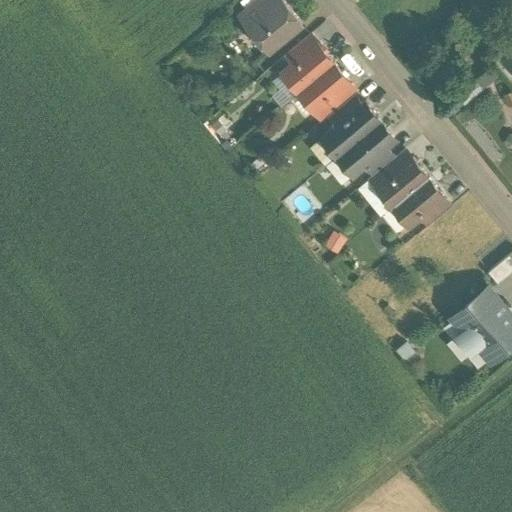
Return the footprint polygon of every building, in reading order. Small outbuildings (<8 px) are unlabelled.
[(265,0),(255,0),(238,15),(249,29),(251,27),(249,25),(271,6),(265,0)] [(302,23),(282,0),(279,0),(271,6),(249,25),(251,27),(270,50),(302,23)] [(309,34),(286,53),(293,62),(294,63),(317,44),(316,43),(309,34)] [(317,44),(294,63),(293,62),(282,72),(298,91),(334,62),(318,42),(316,43),(317,44)] [(334,62),(298,91),(314,110),(325,100),(324,99),(347,80),(348,81),(349,80),(334,62)] [(347,80),(324,99),(325,100),(333,110),(354,93),(356,91),(348,81),(347,80)] [(475,80),(457,95),(464,104),(482,89),(475,80)] [(333,110),(330,114),(338,123),(362,103),(354,93),(333,110)] [(325,100),(314,110),(322,120),(330,114),(333,110),(325,100)] [(338,123),(326,133),(333,142),(333,148),(338,154),(378,121),(379,115),(366,100),(362,103),(338,123)] [(378,121),(338,154),(354,172),(366,162),(387,145),(391,142),(391,136),(378,121)] [(387,145),(366,162),(374,172),(378,169),(395,155),(387,145)] [(395,155),(378,169),(385,178),(386,179),(412,157),(404,148),(395,155)] [(412,157),(386,179),(385,178),(377,185),(393,205),(429,175),(413,156),(412,157)] [(374,172),(370,176),(377,185),(385,178),(378,169),(374,172)] [(429,175),(393,205),(409,223),(420,214),(420,213),(442,195),(444,194),(429,175)] [(442,195),(420,213),(420,214),(428,224),(451,205),(442,195)] [(511,256),(509,253),(489,269),(499,281),(511,269),(511,256)] [(499,300),(487,286),(456,313),(467,327),(463,330),(477,347),(481,343),(493,357),(511,341),(511,316),(506,309),(510,307),(502,298),(499,300)]
